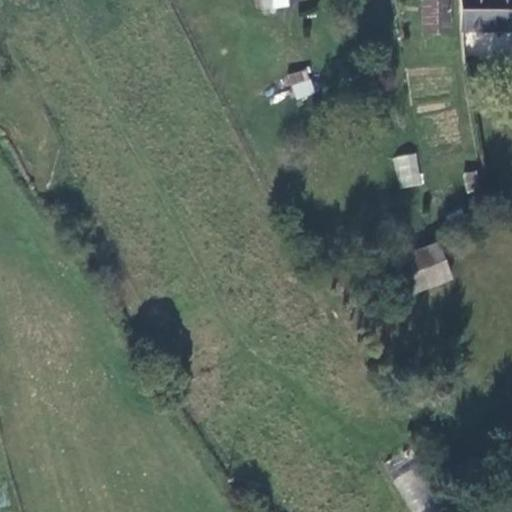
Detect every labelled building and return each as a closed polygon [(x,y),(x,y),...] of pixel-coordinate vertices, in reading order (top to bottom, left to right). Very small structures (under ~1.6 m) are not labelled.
[(288,0),(260,0),(262,11),(290,7),(288,0)] [(421,0),(420,30),(445,31),(446,0),(421,0)] [(511,0),(456,0),(457,29),(511,28),(511,0)] [(312,95),(312,75),(291,75),(291,94),(312,95)] [(417,153),(393,157),(398,188),(422,185),(417,153)] [(436,244),(377,267),(391,302),(450,279),(436,244)]
